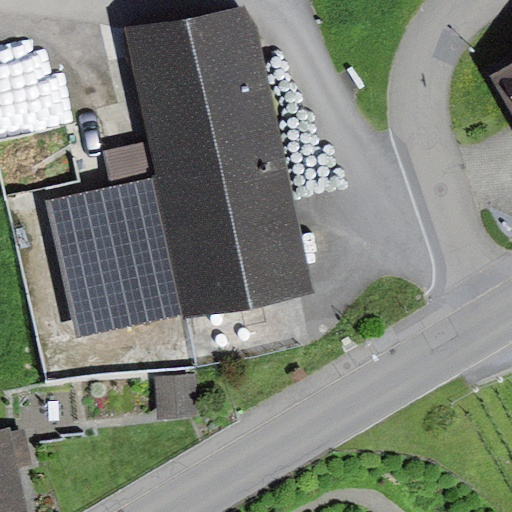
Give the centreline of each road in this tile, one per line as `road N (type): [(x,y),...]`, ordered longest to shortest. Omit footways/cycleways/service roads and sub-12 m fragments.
road 1 (tertiary): [(160,511),(496,318)]
road 2 (residential): [(496,318),(423,131),(420,86),(434,41),(482,0)]
